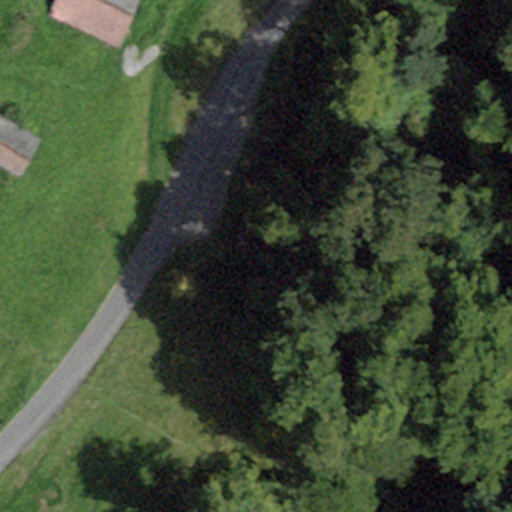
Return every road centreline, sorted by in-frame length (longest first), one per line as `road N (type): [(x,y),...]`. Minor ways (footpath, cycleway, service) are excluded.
road 1 (unclassified): [(25,429),(159,242),(200,142),(258,37),(291,0)]
road 2 (track): [(159,242),(161,63),(192,10)]
